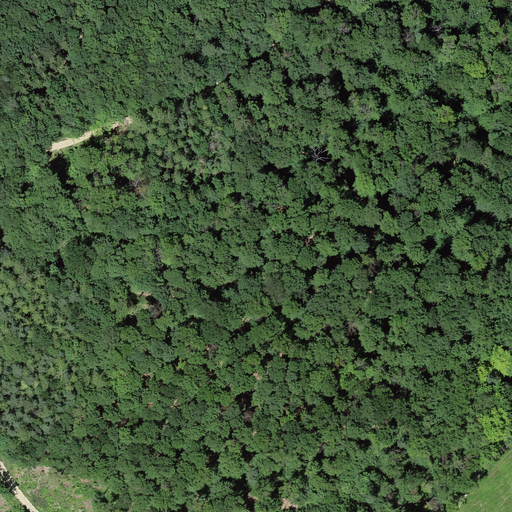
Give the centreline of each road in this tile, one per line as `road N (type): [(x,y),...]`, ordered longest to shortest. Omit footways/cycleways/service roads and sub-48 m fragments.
road 1 (track): [(511,10),(322,232),(245,278),(206,291),(168,296),(58,270),(40,257),(31,210),(65,143)]
road 2 (track): [(325,0),(238,74),(199,93),(113,129),(0,155)]
road 3 (track): [(0,136),(55,75),(104,0)]
